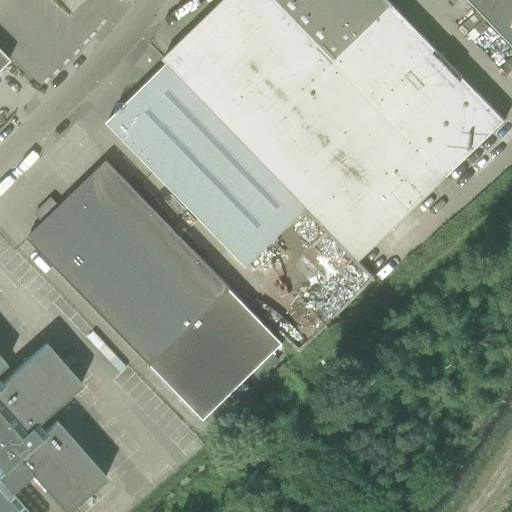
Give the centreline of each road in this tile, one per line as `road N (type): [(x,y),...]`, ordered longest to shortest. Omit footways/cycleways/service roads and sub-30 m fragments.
road 1 (track): [(511,196),(323,360)]
road 2 (unclassified): [(0,168),(116,56),(159,0)]
road 3 (unknown): [(417,0),(500,86),(505,101),(502,119),(464,172)]
